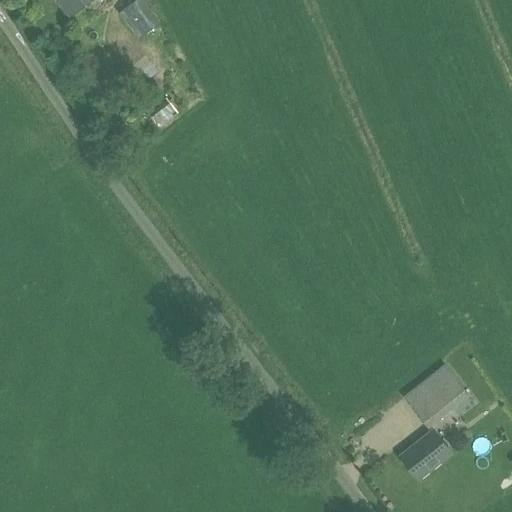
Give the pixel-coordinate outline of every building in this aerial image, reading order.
[(57,0),(69,16),(89,0),(57,0)] [(160,22),(143,0),(136,0),(119,13),(139,38),(160,22)] [(158,124),(178,107),(164,90),(144,107),(158,124)] [(403,396),(415,411),(428,428),(469,396),(457,381),(444,364),(403,396)] [(418,478),(451,451),(433,429),(400,456),(418,478)]
